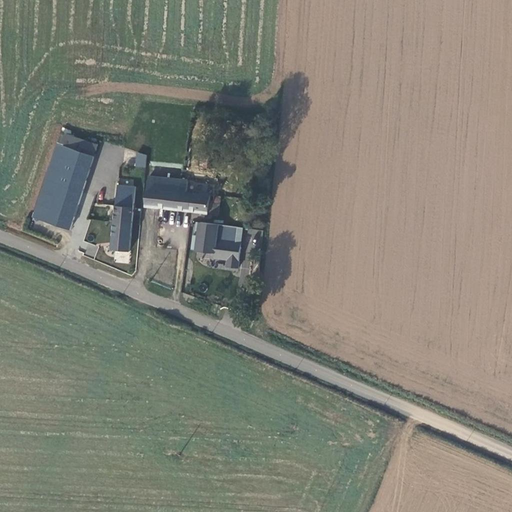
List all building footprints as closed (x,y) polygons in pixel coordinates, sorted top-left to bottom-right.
[(72,229),(95,154),(98,143),(60,131),(33,217),(72,229)] [(134,166),(145,168),(147,154),(137,153),(134,166)] [(190,175),(151,173),(148,206),(213,209),(215,190),(190,189),(190,175)] [(119,182),(113,246),(134,248),(140,184),(119,182)] [(225,191),(215,190),(213,209),(224,209),(225,191)] [(225,222),(206,218),(201,246),(219,249),(218,254),(232,256),(231,264),(242,266),(245,246),(241,240),(226,237),(227,232),(223,232),(225,222)]
